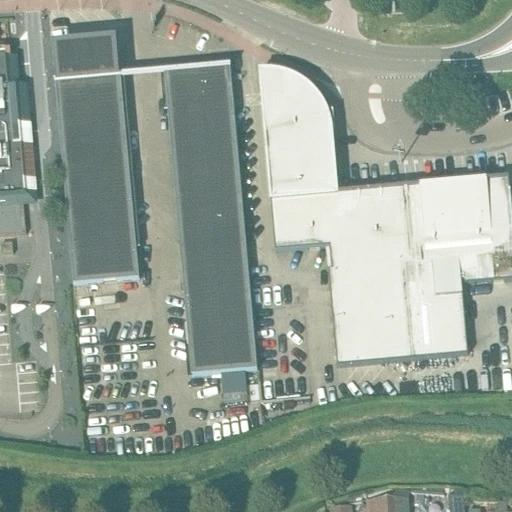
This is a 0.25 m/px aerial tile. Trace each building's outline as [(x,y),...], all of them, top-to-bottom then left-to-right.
[(73,287),(139,282),(121,80),(117,80),(113,45),(57,50),(60,84),(55,84),(73,287)] [(0,202),(28,200),(24,151),(26,151),(25,140),(18,141),(11,52),(0,52),(0,202)] [(143,73),(173,73),(174,55),(143,55),(143,73)] [(192,378),(257,372),(233,89),(231,71),(231,69),(219,70),(219,71),(165,76),(167,96),(192,378)] [(412,265),(406,190),(338,196),(335,169),(333,148),(332,131),(331,125),(330,120),(328,115),(325,110),(323,105),(320,100),(316,96),(312,92),(308,88),(303,85),(298,82),(293,79),(288,77),(283,76),(277,75),(272,74),(266,74),(262,74),(262,73),(260,73),(276,253),(330,249),(332,272),(329,272),(337,368),(413,361),(405,266),(412,265)] [(420,189),(406,190),(412,265),(405,266),(413,361),(468,357),(462,287),(511,282),(511,214),(509,181),(487,183),(487,182),(420,188),(420,189)] [(1,246),(2,257),(13,256),(12,245),(1,246)] [(395,491),(394,498),(395,511),(409,511),(409,498),(410,493),(395,491)] [(424,496),(416,495),(415,503),(423,503),(424,496)] [(450,511),(464,511),(463,498),(463,496),(450,495),(450,506),(450,511)] [(395,511),(394,498),(379,499),(380,511),(395,511)] [(330,511),(353,511),(353,503),(330,509),(330,511)]
